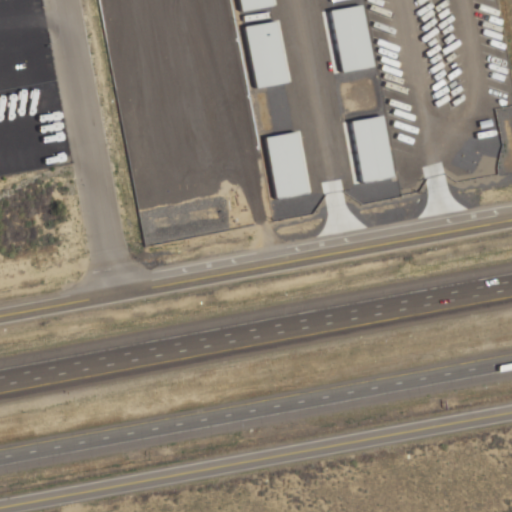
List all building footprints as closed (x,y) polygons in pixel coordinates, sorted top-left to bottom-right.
[(102,0),(133,0),(167,184),(136,189),(102,0)] [(177,0),(209,0),(241,170),(210,176),(177,0)] [(235,0),(266,0),(268,8),(238,14),(235,0)] [(325,12),(358,6),(368,68),(336,74),(325,12)] [(239,28),(272,22),(282,84),(250,90),(239,28)] [(346,123),(378,118),(387,175),(355,181),(346,123)] [(260,139),(290,133),(301,192),(271,197),(260,139)]
